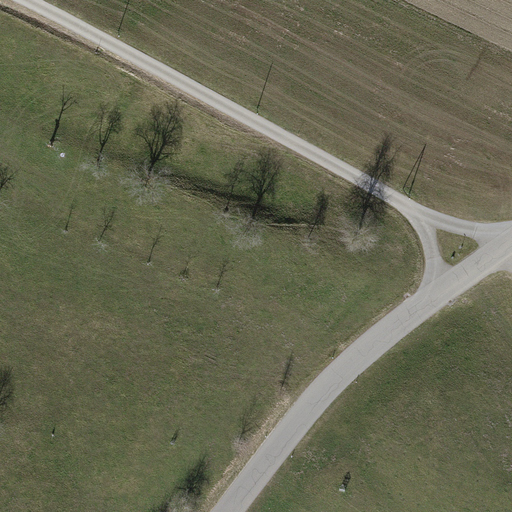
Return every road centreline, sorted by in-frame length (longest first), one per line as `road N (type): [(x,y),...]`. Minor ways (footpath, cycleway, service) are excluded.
road 1 (unclassified): [(425,215),(178,79),(12,0)]
road 2 (unclassified): [(443,289),(331,384),(224,511)]
